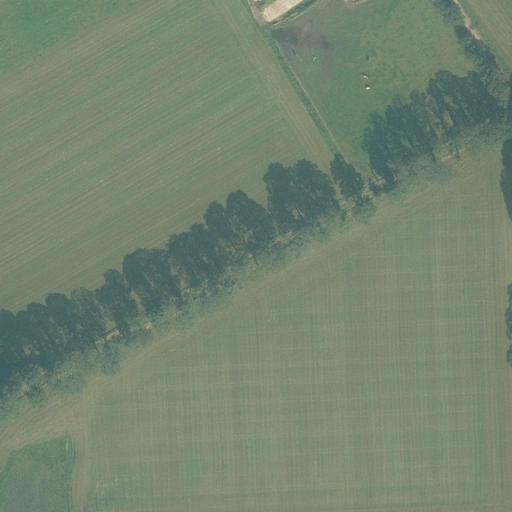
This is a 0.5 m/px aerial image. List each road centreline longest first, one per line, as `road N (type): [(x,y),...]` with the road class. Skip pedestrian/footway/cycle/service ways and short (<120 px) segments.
road 1 (track): [(511,113),(58,365),(0,420)]
road 2 (track): [(450,0),(511,106)]
